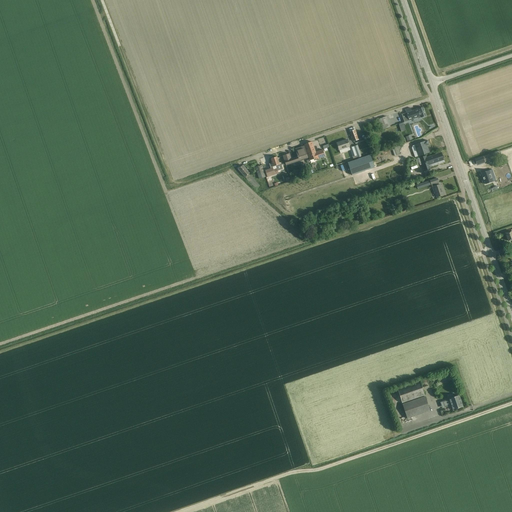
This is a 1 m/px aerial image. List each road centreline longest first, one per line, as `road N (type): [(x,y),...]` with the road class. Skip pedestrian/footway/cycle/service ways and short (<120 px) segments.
road 1 (secondary): [(511,319),(436,98)]
road 2 (unclassified): [(238,165),(436,98)]
